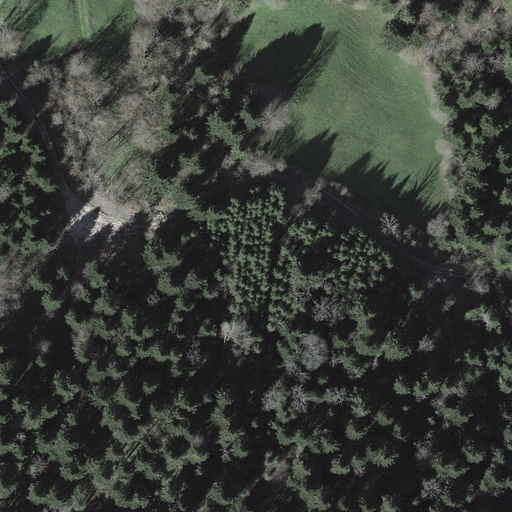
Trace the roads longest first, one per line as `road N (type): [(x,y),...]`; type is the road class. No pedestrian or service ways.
road 1 (track): [(0,68),(46,134),(70,198),(97,220),(148,228),(226,183),(277,176),(341,204),(416,260),(511,283)]
road 2 (track): [(79,0),(110,173)]
